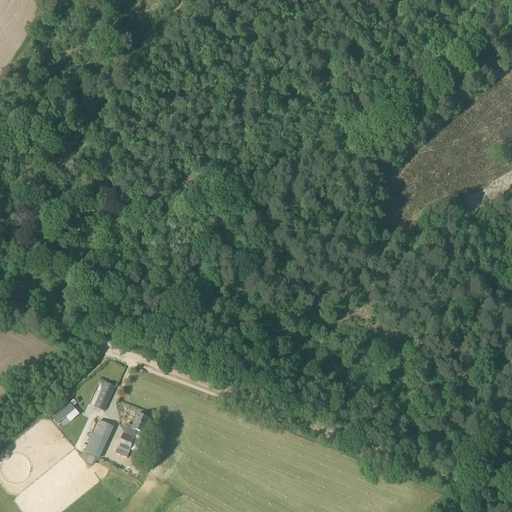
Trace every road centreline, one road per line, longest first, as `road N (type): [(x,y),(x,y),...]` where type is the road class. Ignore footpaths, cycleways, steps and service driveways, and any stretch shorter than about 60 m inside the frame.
road 1 (track): [(0,306),(511,501)]
road 2 (track): [(0,439),(105,352)]
road 3 (track): [(422,0),(327,75)]
